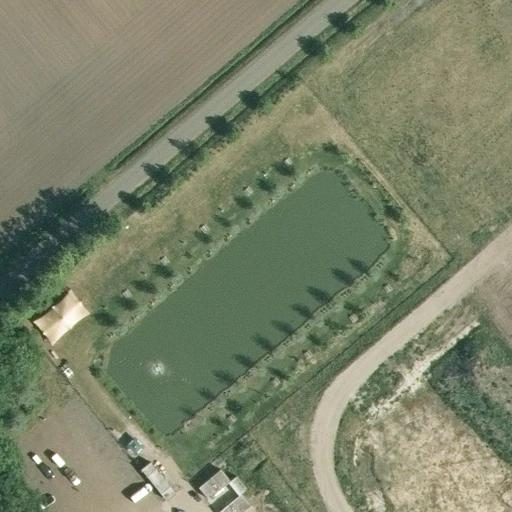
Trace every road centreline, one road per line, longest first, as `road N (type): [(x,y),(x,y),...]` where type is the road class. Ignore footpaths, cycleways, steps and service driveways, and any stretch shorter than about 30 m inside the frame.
road 1 (unclassified): [(0,295),(346,0)]
road 2 (track): [(119,193),(200,377),(320,464),(356,511)]
